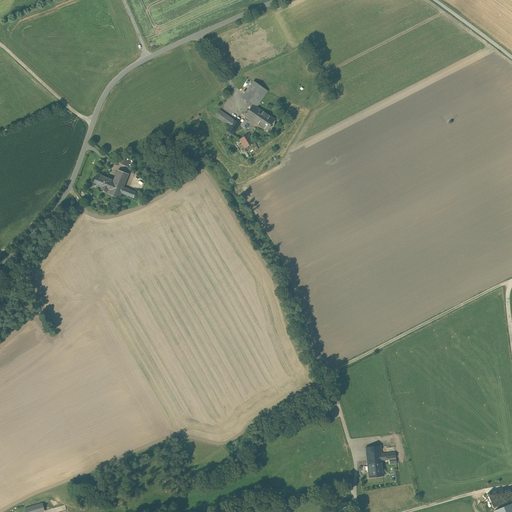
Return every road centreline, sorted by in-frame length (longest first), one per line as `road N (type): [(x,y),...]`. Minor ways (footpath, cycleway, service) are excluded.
road 1 (unclassified): [(278,0),(123,71),(100,102),(63,195),(0,264)]
road 2 (track): [(511,279),(335,368),(338,404)]
road 3 (unclassified): [(338,404),(354,486),(279,507),(220,511)]
road 4 (track): [(0,44),(91,122)]
